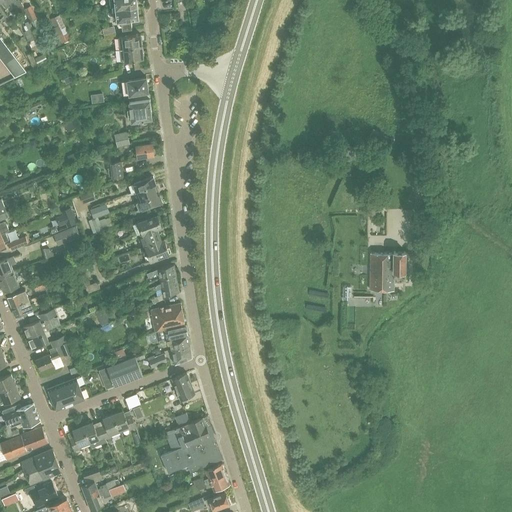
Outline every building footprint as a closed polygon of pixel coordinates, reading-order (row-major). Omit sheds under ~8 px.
[(107,5),(107,8),(138,5),(137,0),(110,0),(111,5),(107,5)] [(30,21),(32,21),(36,29),(41,27),(37,18),(38,18),(32,5),(25,8),(30,21)] [(138,5),(107,8),(107,11),(113,11),(114,19),(118,19),(123,19),(124,27),(132,26),(131,18),(139,17),(138,5)] [(55,27),(64,23),(63,21),(60,14),(51,18),(54,25),(55,27)] [(71,39),(64,23),(55,27),(54,27),(61,43),(71,39)] [(24,31),(30,43),(38,38),(33,28),(24,31)] [(120,48),(142,46),(142,39),(142,38),(142,35),(141,35),(141,33),(123,35),(123,36),(119,36),(120,48)] [(0,57),(10,49),(6,44),(0,49),(0,57)] [(35,58),(39,65),(48,61),(40,44),(36,45),(41,55),(35,58)] [(143,50),(142,46),(120,48),(117,49),(118,60),(126,59),(126,60),(144,58),(143,55),(144,55),(144,51),(143,50)] [(14,54),(10,49),(0,57),(3,62),(14,54)] [(34,67),(39,65),(32,52),(27,54),(32,63),(31,63),(34,67)] [(18,59),(14,54),(3,62),(7,67),(18,59)] [(21,64),(18,59),(7,67),(11,72),(21,64)] [(27,71),(21,64),(11,72),(15,77),(27,71)] [(147,77),(128,79),(130,94),(149,92),(147,77)] [(132,121),(141,120),(141,126),(148,125),(148,123),(152,123),(152,119),(152,118),(150,99),(130,102),(132,121)] [(29,106),(31,111),(43,106),(40,101),(29,106)] [(27,106),(21,108),(23,114),(30,112),(27,106)] [(70,113),(59,117),(61,122),(72,117),(70,113)] [(51,138),(77,127),(73,119),(47,130),(51,138)] [(389,137),(374,128),(368,138),(383,147),(389,137)] [(118,146),(130,143),(127,131),(115,134),(118,146)] [(153,147),(153,142),(134,144),(135,157),(154,155),(154,153),(155,152),(155,148),(153,147)] [(356,160),(356,146),(338,146),(338,160),(356,160)] [(78,152),(68,156),(70,162),(81,157),(78,152)] [(122,160),(110,162),(112,179),(124,177),(122,160)] [(130,184),(133,192),(157,183),(154,176),(130,184)] [(157,183),(133,192),(134,192),(137,202),(158,194),(155,184),(157,183)] [(81,195),(84,203),(96,199),(93,191),(81,195)] [(158,194),(137,202),(140,210),(163,202),(160,194),(158,195),(158,194)] [(93,218),(102,215),(98,206),(90,209),(93,218)] [(7,211),(0,214),(0,220),(9,217),(9,216),(19,213),(16,207),(7,211)] [(69,225),(76,222),(70,207),(63,210),(69,225)] [(138,235),(158,228),(162,227),(158,214),(135,222),(139,234),(138,235)] [(108,226),(105,218),(99,220),(102,228),(108,226)] [(4,232),(6,232),(10,230),(5,220),(0,222),(0,234),(1,234),(4,232)] [(54,234),(58,245),(81,236),(77,225),(54,234)] [(158,228),(138,235),(142,247),(165,238),(162,239),(158,228)] [(9,239),(6,232),(4,232),(1,234),(0,234),(0,247),(6,245),(4,241),(9,239)] [(8,243),(11,249),(28,242),(26,236),(8,243)] [(165,238),(142,247),(141,247),(146,262),(170,254),(165,238)] [(39,252),(39,260),(51,259),(50,251),(39,252)] [(77,253),(75,256),(77,260),(81,262),(85,261),(87,257),(86,253),(81,251),(77,253)] [(405,281),(406,251),(394,251),(394,253),(371,252),(370,289),(394,289),(394,281),(405,281)] [(14,254),(0,259),(0,275),(14,271),(11,264),(17,262),(14,254)] [(160,267),(158,268),(147,273),(149,277),(159,273),(161,279),(177,274),(175,264),(160,267)] [(14,271),(0,275),(0,282),(4,292),(20,285),(14,271)] [(137,283),(145,280),(142,272),(134,275),(137,283)] [(177,274),(161,279),(161,283),(150,288),(152,292),(162,288),(171,284),(178,283),(177,274)] [(36,290),(46,287),(42,278),(32,282),(36,290)] [(98,282),(86,287),(88,293),(100,288),(98,282)] [(171,284),(162,288),(163,293),(152,298),(154,303),(177,293),(176,292),(180,291),(178,283),(171,284)] [(105,288),(99,290),(103,300),(113,296),(111,290),(107,292),(105,288)] [(8,297),(12,307),(30,300),(26,289),(8,297)] [(30,300),(12,307),(16,316),(18,320),(35,313),(33,309),(34,309),(30,300)] [(187,323),(185,323),(181,302),(151,308),(155,329),(156,330),(187,323)] [(44,320),(58,314),(55,307),(41,313),(44,320)] [(94,326),(109,320),(103,307),(89,313),(94,326)] [(106,313),(110,322),(115,320),(116,319),(112,310),(106,313)] [(24,326),(29,337),(48,329),(61,324),(58,316),(42,323),(40,319),(24,326)] [(187,323),(156,330),(151,333),(153,342),(168,339),(168,340),(189,335),(188,323),(187,323)] [(48,329),(29,337),(33,348),(50,342),(47,336),(51,335),(48,329)] [(53,347),(69,340),(66,334),(50,340),(53,347)] [(189,335),(168,340),(169,343),(171,343),(172,349),(191,345),(190,345),(191,345),(189,336),(189,335)] [(50,348),(52,352),(50,353),(36,358),(41,369),(54,364),(53,360),(73,351),(69,341),(50,348)] [(191,345),(172,349),(175,364),(193,357),(191,345)] [(127,356),(124,348),(115,351),(118,360),(127,356)] [(145,358),(143,352),(136,354),(138,360),(145,358)] [(152,367),(167,361),(164,352),(149,358),(152,367)] [(103,372),(104,374),(105,378),(139,364),(136,356),(108,366),(109,369),(103,372)] [(139,364),(105,378),(107,382),(113,379),(115,385),(143,374),(139,364)] [(172,378),(175,385),(177,388),(192,382),(187,372),(172,378)] [(0,390),(0,391),(16,384),(12,373),(0,378),(0,390)] [(49,388),(53,399),(81,388),(77,377),(49,388)] [(192,382),(177,388),(181,399),(196,393),(192,382)] [(5,402),(21,396),(16,384),(0,391),(0,403),(5,402)] [(81,388),(53,399),(57,410),(85,399),(81,388)] [(129,407),(141,403),(138,393),(126,398),(129,407)] [(9,422),(37,411),(34,403),(15,410),(14,407),(21,405),(21,403),(2,410),(7,423),(9,422)] [(123,410),(114,413),(120,430),(129,426),(130,429),(136,426),(131,414),(126,416),(123,410)] [(37,411),(9,422),(11,426),(22,422),(24,426),(41,420),(37,411)] [(175,416),(179,426),(180,426),(191,422),(187,411),(175,416)] [(107,423),(101,425),(106,438),(108,438),(110,443),(114,442),(111,433),(120,430),(114,413),(104,417),(107,423)] [(203,417),(191,422),(180,426),(181,428),(185,426),(185,428),(190,427),(191,431),(207,425),(203,417)] [(93,421),(84,425),(90,441),(89,441),(92,448),(107,442),(106,438),(101,425),(95,428),(93,421)] [(180,426),(179,426),(176,428),(183,445),(210,435),(210,434),(214,432),(211,423),(207,425),(191,431),(190,427),(185,428),(185,426),(181,428),(180,426)] [(43,425),(22,434),(28,450),(49,441),(43,425)] [(74,431),(69,433),(75,450),(72,451),(75,458),(79,457),(76,450),(81,448),(80,445),(89,441),(90,441),(84,425),(74,429),(74,431)] [(14,437),(21,434),(18,428),(12,431),(14,437)] [(14,437),(1,442),(0,442),(0,460),(28,450),(22,434),(21,434),(14,437)] [(210,435),(183,445),(161,454),(168,472),(188,464),(191,471),(220,459),(212,438),(210,435)] [(25,469),(39,463),(40,467),(57,460),(53,448),(35,455),(22,461),(23,465),(25,469)] [(39,463),(25,469),(31,484),(62,471),(57,460),(40,467),(39,463)] [(204,476),(195,480),(193,480),(194,484),(189,485),(190,487),(197,485),(227,473),(222,462),(206,469),(210,477),(205,479),(204,476)] [(85,478),(101,473),(99,466),(83,472),(85,478)] [(227,473),(197,485),(199,490),(208,486),(207,483),(211,482),(214,490),(230,483),(227,473)] [(82,485),(87,497),(121,484),(119,479),(115,480),(115,479),(106,482),(106,483),(100,485),(101,488),(99,489),(96,480),(82,485)] [(60,496),(53,481),(38,487),(37,484),(25,489),(28,495),(32,493),(38,506),(46,502),(45,501),(51,499),(51,500),(60,496)] [(0,497),(11,492),(7,484),(0,487),(0,497)] [(126,490),(123,484),(121,484),(87,497),(91,509),(104,504),(101,495),(104,494),(105,497),(111,495),(111,496),(126,490)] [(16,492),(2,498),(5,505),(19,500),(16,492)] [(214,510),(230,504),(226,492),(207,499),(208,504),(212,503),(214,510)] [(51,509),(52,511),(70,505),(67,497),(42,507),(44,511),(51,509)] [(203,507),(205,502),(203,497),(189,502),(192,511),(203,507)]
